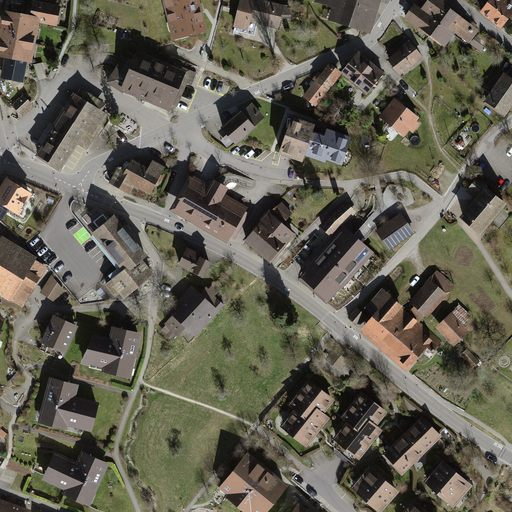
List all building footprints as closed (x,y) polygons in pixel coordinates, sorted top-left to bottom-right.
[(204,31),(196,0),(169,0),(171,6),(167,7),(171,21),(174,20),(177,30),(173,31),(175,38),(204,31)] [(256,0),(241,0),(235,26),(246,28),(249,20),(277,27),(282,6),(256,0)] [(336,20),(342,0),(332,0),(331,6),(327,17),(336,20)] [(373,0),(342,0),(336,20),(364,28),(373,0)] [(373,0),(364,28),(371,30),(380,2),(373,0)] [(413,6),(406,16),(431,35),(450,9),(438,0),(430,0),(425,7),(431,11),(427,17),(413,6)] [(490,0),(482,11),(491,18),(505,0),(490,0)] [(511,13),(511,0),(505,0),(491,18),(502,27),(511,13)] [(22,17),(35,20),(55,24),(58,7),(34,3),(33,11),(23,9),(22,17)] [(67,22),(68,8),(61,7),(60,22),(67,22)] [(477,29),(450,9),(431,35),(442,44),(452,30),(468,41),(477,29)] [(0,36),(0,54),(7,56),(8,55),(25,59),(31,27),(34,27),(35,20),(22,17),(3,13),(0,29),(0,30),(1,30),(0,37),(0,36)] [(479,34),(472,44),(480,49),(487,40),(479,34)] [(396,47),(397,48),(400,53),(410,45),(405,39),(396,47)] [(395,57),(390,61),(399,73),(420,56),(411,44),(410,45),(400,53),(397,48),(391,52),(395,57)] [(126,53),(112,76),(126,85),(171,103),(181,80),(190,83),(195,73),(175,65),(173,68),(138,54),(136,59),(126,53)] [(0,54),(0,64),(6,65),(3,77),(21,80),(24,64),(27,65),(28,61),(25,60),(25,59),(8,55),(7,56),(0,54)] [(355,56),(343,71),(353,81),(366,65),(355,56)] [(374,71),(366,65),(353,81),(368,92),(383,74),(377,68),(374,71)] [(321,76),(305,96),(316,104),(331,84),(330,83),(338,73),(330,66),(322,77),(321,76)] [(511,79),(506,75),(487,102),(503,114),(511,103),(511,79)] [(77,95),(38,155),(59,168),(79,138),(87,143),(105,114),(77,95)] [(24,97),(14,106),(21,114),(31,104),(24,97)] [(395,101),(382,117),(403,134),(417,118),(395,101)] [(224,128),(236,142),(262,119),(250,105),(238,116),(237,114),(234,116),(236,118),(224,128)] [(293,119),(281,152),(293,156),(294,154),(302,157),(304,153),(319,158),(320,155),(338,162),(341,153),(344,154),(350,139),(328,131),(325,138),(311,133),(313,126),(293,119)] [(121,167),(120,166),(111,183),(129,193),(134,183),(142,167),(143,167),(132,161),(126,171),(123,169),(123,170),(121,169),(121,167)] [(148,170),(142,167),(134,183),(150,192),(158,178),(160,179),(162,176),(160,175),(164,168),(152,162),(148,170)] [(477,199),(463,216),(482,231),(504,204),(486,189),(488,186),(478,177),(467,190),(477,199)] [(8,180),(0,192),(0,216),(3,218),(9,208),(17,212),(29,193),(8,180)] [(183,200),(179,207),(229,236),(244,210),(220,196),(225,188),(215,182),(210,190),(194,181),(186,195),(183,193),(180,198),(183,200)] [(291,213),(282,203),(275,209),(285,219),(291,213)] [(323,227),(331,235),(340,225),(354,212),(346,203),(331,216),(323,227)] [(264,219),(261,222),(285,243),(293,233),(269,212),(263,219),(264,219)] [(401,216),(378,231),(389,248),(412,232),(401,216)] [(125,269),(107,284),(116,295),(120,291),(125,297),(152,274),(140,260),(145,256),(129,236),(131,234),(125,227),(123,228),(114,218),(107,223),(105,220),(99,225),(101,228),(95,233),(125,269)] [(261,222),(246,239),(270,260),(285,243),(261,222)] [(316,264),(304,278),(326,297),(338,285),(369,250),(346,230),(316,264)] [(0,289),(22,304),(44,267),(0,238),(0,289)] [(199,254),(187,248),(180,263),(203,275),(210,263),(197,257),(199,254)] [(452,285),(438,273),(412,301),(418,306),(426,314),(452,285)] [(62,288),(52,276),(42,292),(54,301),(62,288)] [(196,292),(167,323),(178,334),(186,324),(197,334),(224,305),(214,296),(219,291),(213,285),(201,298),(196,292)] [(376,315),(365,328),(409,366),(426,346),(433,352),(435,350),(434,349),(440,342),(418,323),(416,321),(410,315),(383,292),(369,308),(376,315)] [(418,306),(410,315),(416,321),(418,323),(426,314),(418,306)] [(366,316),(357,308),(349,317),(357,325),(366,316)] [(54,317),(39,349),(61,359),(76,327),(68,323),(70,319),(64,316),(62,320),(54,317)] [(465,332),(450,316),(440,326),(455,341),(465,332)] [(106,365),(105,370),(128,376),(138,334),(115,328),(111,341),(94,337),(84,360),(106,365)] [(346,361),(334,351),(328,359),(340,369),(346,361)] [(474,358),(467,351),(463,355),(470,361),(474,358)] [(76,385),(52,379),(41,421),(65,427),(66,422),(91,428),(97,404),(72,398),(76,385)] [(331,399),(310,382),(291,405),(297,410),(284,426),(306,443),(326,417),(320,413),(331,399)] [(384,411),(362,394),(344,418),(349,422),(337,438),(359,455),(379,430),(373,425),(384,411)] [(396,445),(386,454),(402,470),(411,461),(410,460),(417,453),(418,455),(438,435),(423,419),(403,439),(404,440),(397,446),(396,445)] [(78,465),(55,455),(45,477),(64,485),(65,482),(69,484),(65,492),(88,502),(106,463),(84,453),(78,465)] [(246,455),(219,488),(248,511),(251,509),(255,511),(264,511),(285,487),(246,455)] [(466,483),(443,463),(428,481),(448,499),(454,493),(464,492),(470,485),(469,485),(471,483),(468,480),(466,483)] [(396,491),(370,468),(364,474),(365,484),(359,491),(380,509),(396,491)] [(415,502),(414,502),(409,508),(408,511),(425,511),(419,506),(421,504),(417,500),(415,502)]
